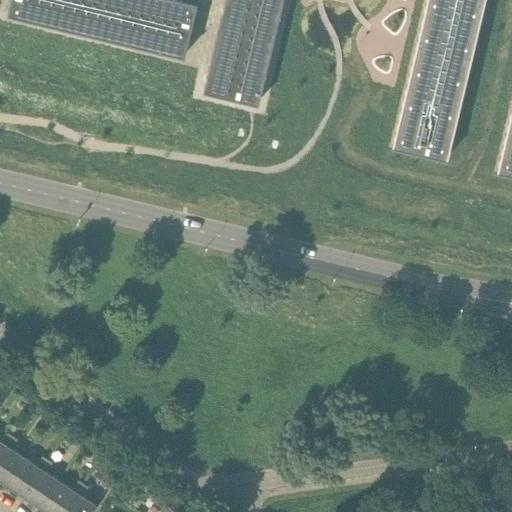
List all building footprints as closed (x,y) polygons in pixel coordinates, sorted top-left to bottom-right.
[(195,4),(177,0),(9,0),(5,16),(182,58),(195,4)] [(282,0),(225,0),(204,91),(258,104),(282,0)] [(426,0),(392,146),(446,159),(484,0),(426,0)] [(511,105),(496,171),(511,174),(511,105)] [(0,453),(12,436),(7,433),(0,442),(0,441),(0,453)] [(0,453),(0,480),(5,484),(23,457),(10,449),(16,439),(12,436),(0,453)] [(5,484),(23,496),(47,460),(43,457),(36,466),(23,457),(5,484)] [(23,496),(42,509),(60,482),(46,472),(52,463),(47,460),(23,496)] [(42,509),(46,511),(65,511),(84,484),(78,481),(72,490),(60,482),(42,509)] [(65,511),(91,511),(96,506),(82,497),(88,487),(84,484),(65,511)] [(160,511),(179,511),(157,497),(153,502),(163,509),(160,511)]
